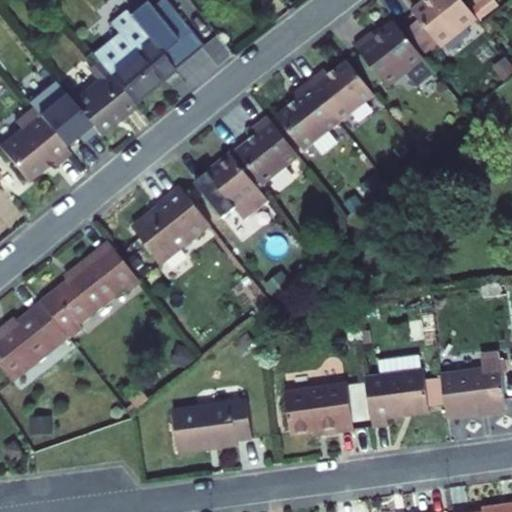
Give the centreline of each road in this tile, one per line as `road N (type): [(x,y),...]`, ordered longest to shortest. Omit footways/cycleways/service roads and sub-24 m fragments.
road 1 (residential): [(76,511),(511,453)]
road 2 (residential): [(0,270),(336,0)]
